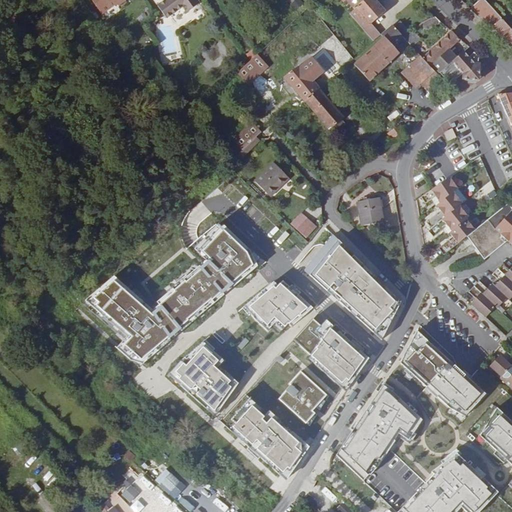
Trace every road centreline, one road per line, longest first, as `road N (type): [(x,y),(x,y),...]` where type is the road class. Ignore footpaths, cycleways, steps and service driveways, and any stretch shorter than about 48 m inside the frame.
road 1 (residential): [(385,357),(230,208),(205,206),(190,225),(194,241)]
road 2 (residential): [(402,175),(361,168),(324,197),(325,208),(415,299)]
road 3 (unclassified): [(274,511),(385,357)]
road 4 (unclassified): [(402,175),(431,122),(511,74)]
